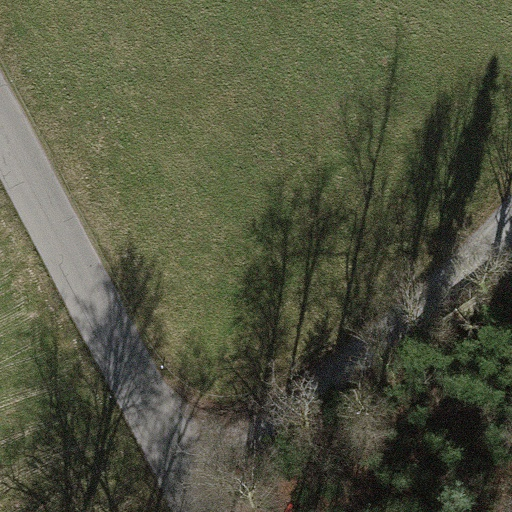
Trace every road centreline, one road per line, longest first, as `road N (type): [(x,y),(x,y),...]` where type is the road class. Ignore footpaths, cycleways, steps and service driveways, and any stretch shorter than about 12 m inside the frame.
road 1 (unclassified): [(0,117),(206,511)]
road 2 (track): [(185,461),(491,248),(511,220)]
